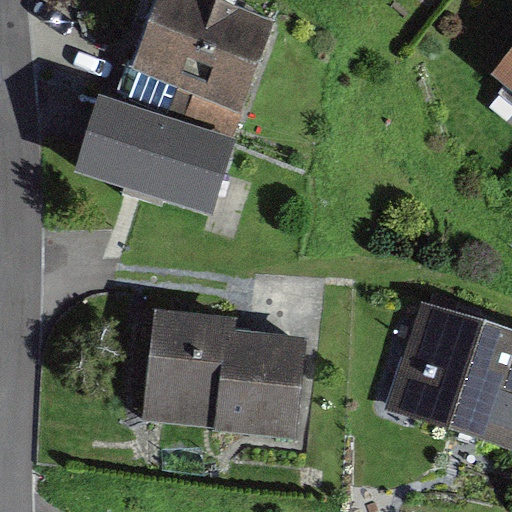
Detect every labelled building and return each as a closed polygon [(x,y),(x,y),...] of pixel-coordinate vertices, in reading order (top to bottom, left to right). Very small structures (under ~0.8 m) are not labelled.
[(265,19),(210,0),(146,0),(119,71),(233,115),(265,19)] [(511,38),(484,78),(511,100),(511,38)] [(213,130),(84,101),(69,179),(200,209),(213,130)] [(511,338),(413,307),(378,416),(511,458),(511,338)] [(228,318),(144,311),(138,425),(292,441),(298,342),(228,334),(228,318)]
